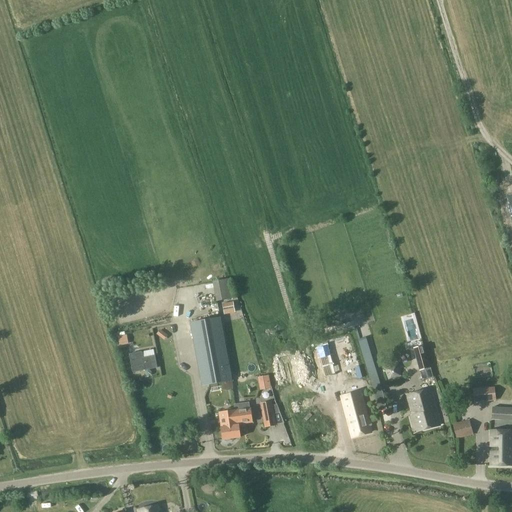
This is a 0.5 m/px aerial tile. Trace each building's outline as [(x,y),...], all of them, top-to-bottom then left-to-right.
[(228,279),(213,282),(217,301),(232,299),(228,279)] [(190,323),(202,387),(232,381),(220,317),(190,323)] [(162,339),(166,334),(160,330),(157,334),(162,339)] [(118,337),(120,346),(129,344),(127,335),(118,337)] [(358,339),(363,355),(370,353),(365,337),(358,339)] [(414,348),(420,371),(429,368),(423,346),(414,348)] [(133,373),(157,368),(155,356),(143,358),(142,352),(130,354),(133,373)] [(373,363),(366,365),(375,393),(382,391),(379,381),(373,363)] [(258,377),(260,391),(271,389),(269,375),(258,377)] [(494,388),(474,390),(474,395),(475,402),(496,400),(494,388)] [(301,404),(299,404),(301,412),(303,412),(306,420),(318,416),(316,406),(321,405),(316,389),(307,391),(308,394),(299,396),(301,404)] [(415,432),(439,425),(430,389),(408,395),(413,416),(411,417),(415,432)] [(341,397),(352,437),(372,432),(361,392),(341,397)] [(272,401),(261,403),(265,427),(276,425),(274,414),(280,413),(277,405),(272,405),(272,401)] [(248,404),(235,406),(235,410),(236,410),(238,424),(252,422),(252,420),(253,420),(253,416),(252,416),(251,408),(248,409),(248,404)] [(511,408),(493,407),(492,419),(511,420),(511,408)] [(224,412),(220,412),(223,440),(225,439),(226,441),(230,440),(231,439),(240,437),(238,424),(236,410),(235,410),(231,411),(231,409),(224,410),(224,412)] [(457,439),(474,435),(470,420),(453,424),(457,439)] [(490,465),(490,466),(511,466),(511,430),(491,430),(491,465),(490,465)]
